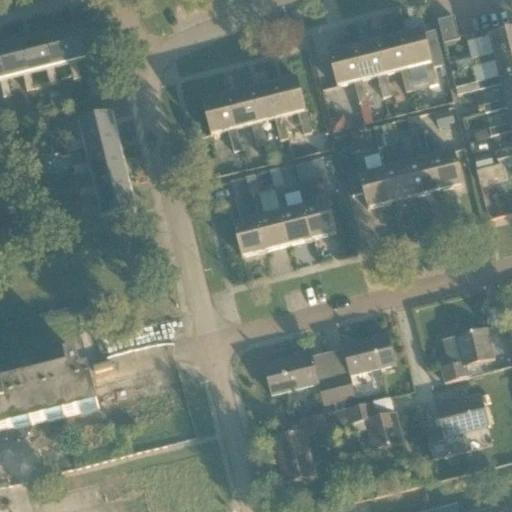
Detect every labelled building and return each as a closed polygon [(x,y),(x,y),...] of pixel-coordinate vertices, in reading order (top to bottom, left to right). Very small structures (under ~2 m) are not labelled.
[(439,24),(445,47),(461,43),(455,20),(439,24)] [(78,65),(79,64),(95,61),(99,77),(106,75),(94,27),(70,33),(78,65)] [(84,81),(79,64),(78,65),(70,33),(47,39),(55,70),(56,70),(71,66),(75,83),(84,81)] [(410,73),(416,95),(431,91),(439,89),(434,71),(426,37),(425,33),(401,39),(410,73)] [(445,69),(436,34),(426,37),(434,71),(445,69)] [(497,64),(511,60),(511,34),(491,40),(496,57),(473,63),(475,70),(498,65),(497,64)] [(60,87),(56,70),(55,70),(47,39),(24,44),(32,76),(33,76),(48,72),(52,89),(60,87)] [(416,95),(410,73),(401,39),(378,45),(386,79),(387,79),(402,75),(408,97),(416,95)] [(37,93),(33,76),(32,76),(24,44),(0,50),(8,82),(9,82),(24,78),(29,95),(37,93)] [(392,100),(387,79),(386,79),(378,45),(354,51),(363,85),(364,85),(379,81),(385,102),(392,100)] [(13,99),(9,82),(8,82),(0,50),(0,84),(1,84),(5,101),(13,99)] [(369,106),(364,85),(363,85),(354,51),(330,57),(339,91),(356,87),(361,108),(369,106)] [(459,100),(481,94),(503,88),(511,85),(511,60),(497,64),(498,65),(501,80),(457,92),(459,100)] [(284,121),(300,117),(305,139),(313,137),(299,81),(275,87),(284,121)] [(509,111),(511,110),(511,85),(503,88),(507,104),(485,109),(487,117),(509,111)] [(290,142),(284,121),(275,87),(252,93),(260,127),(261,127),(277,123),(282,144),(290,142)] [(52,95),(55,107),(63,105),(60,93),(52,95)] [(266,148),(261,127),(260,127),(252,93),(228,99),(237,133),(238,133),(254,129),(259,150),(266,148)] [(243,154),(238,133),(237,133),(228,99),(204,105),(213,139),(230,135),(235,156),(243,154)] [(369,106),(361,108),(363,117),(371,115),(369,106)] [(493,140),(511,134),(511,110),(509,111),(511,123),(511,126),(491,132),(493,140)] [(436,119),(438,130),(453,126),(451,115),(436,119)] [(87,149),(119,141),(113,117),(81,125),(85,142),(69,146),(71,155),(87,150),(87,149)] [(399,136),(402,146),(403,146),(409,145),(406,134),(399,136)] [(432,162),(441,195),(465,189),(456,156),(440,160),(434,138),(426,140),(432,162)] [(93,173),(125,165),(119,141),(87,149),(87,150),(91,166),(74,170),(76,178),(93,173)] [(432,162),(416,166),(411,144),(409,145),(403,146),(408,168),(409,168),(417,201),(441,195),(432,162)] [(409,168),(408,168),(393,172),(387,150),(379,152),(385,173),(386,173),(394,207),(417,201),(409,168)] [(499,164),(511,160),(511,151),(497,156),(499,164)] [(386,173),(385,173),(369,177),(364,156),(344,161),(354,200),(366,197),(370,213),(394,207),(386,173)] [(478,173),(494,169),(491,156),(475,160),(478,173)] [(99,196),(131,188),(125,165),(93,173),(97,189),(80,193),(82,201),(99,197),(99,196)] [(296,172),(299,188),(307,186),(307,184),(315,182),(312,168),(309,169),(296,172)] [(280,171),(270,174),(273,186),(283,183),(280,172),(280,171)] [(487,172),(477,174),(481,187),(491,185),(487,172)] [(246,180),(251,199),(260,197),(256,178),(246,180)] [(306,210),(315,243),(339,237),(331,204),(328,204),(313,208),(308,186),(300,188),(305,210),(306,210)] [(88,224),(137,212),(131,188),(99,196),(99,197),(103,212),(86,217),(88,224)] [(306,210),(305,210),(290,214),(284,192),(277,194),(282,216),(283,216),(291,249),(315,243),(306,210)] [(283,216),(282,216),(267,220),(261,198),(253,200),(259,222),(268,255),(291,249),(283,216)] [(259,222),(243,226),(238,204),(230,206),(244,261),(268,255),(259,222)] [(62,239),(59,227),(50,229),(53,241),(62,239)] [(445,344),(451,369),(443,371),(447,387),(471,381),(468,370),(496,363),(489,332),(457,340),(458,341),(445,344)] [(351,377),(335,381),(341,405),(358,401),(353,379),(382,372),(396,369),(389,338),(375,342),(344,349),(345,353),(351,377)] [(341,405),(335,381),(320,385),(313,357),(268,368),(276,399),(321,388),(326,409),(341,405)] [(168,366),(128,376),(133,398),(174,389),(168,366)] [(84,385),(61,391),(72,430),(94,424),(84,385)] [(174,389),(133,398),(138,421),(179,412),(174,389)] [(61,391),(39,397),(50,436),(72,430),(61,391)] [(105,396),(95,399),(98,409),(108,407),(105,396)] [(39,397),(17,402),(27,442),(50,436),(39,397)] [(443,431),(427,435),(434,463),(450,459),(446,441),(491,430),(483,398),(438,409),(443,431)] [(341,405),(343,413),(368,407),(366,399),(341,405)] [(17,402),(0,406),(0,428),(5,448),(27,442),(17,402)] [(378,420),(374,406),(347,413),(351,427),(366,423),(374,454),(406,446),(398,415),(378,420)] [(108,407),(98,409),(100,420),(111,417),(108,407)] [(179,412),(138,421),(144,444),(184,434),(179,412)] [(334,416),(339,435),(350,432),(345,413),(334,416)] [(304,433),(274,441),(286,487),(318,479),(308,438),(329,433),(325,417),(301,423),(304,433)] [(184,434),(144,444),(149,467),(190,457),(184,434)] [(117,441),(107,443),(109,453),(119,451),(117,441)] [(119,451),(109,453),(112,464),(122,461),(119,451)] [(89,454),(78,457),(81,467),(91,464),(89,454)] [(78,457),(68,460),(70,469),(81,467),(78,457)] [(190,457),(149,467),(154,489),(195,480),(190,457)] [(45,465),(34,468),(37,478),(47,475),(45,465)] [(34,468),(24,470),(27,481),(37,478),(34,468)] [(195,480),(154,489),(160,511),(200,502),(195,480)] [(128,485),(118,487),(120,497),(131,495),(128,485)] [(131,495),(120,497),(123,508),(133,505),(131,495)]
